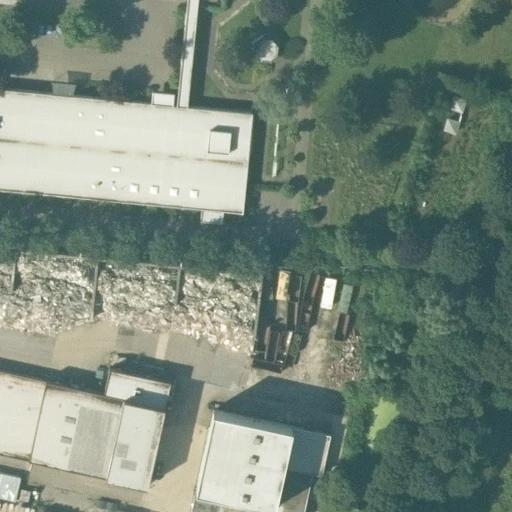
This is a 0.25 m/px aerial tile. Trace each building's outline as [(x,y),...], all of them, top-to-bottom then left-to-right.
[(186,0),(176,105),(187,106),(197,0),(186,0)] [(273,37),(263,36),(254,42),(253,53),(259,61),(270,62),(278,56),(280,45),(273,37)] [(57,80),(56,90),(78,90),(78,80),(57,80)] [(176,105),(0,88),(0,188),(242,212),(252,113),(187,106),(176,105)] [(225,315),(157,300),(154,314),(222,328),(225,315)] [(103,393),(45,380),(28,459),(105,476),(123,397),(164,406),(170,381),(109,367),(103,393)] [(0,453),(28,459),(45,380),(0,369),(0,453)] [(164,406),(123,397),(105,476),(147,485),(164,406)] [(292,426),(213,409),(195,488),(275,506),(292,426)] [(275,506),(195,488),(190,511),(303,511),(312,473),(321,475),(330,435),(292,426),(275,506)] [(20,476),(0,471),(0,497),(15,501),(20,476)]
